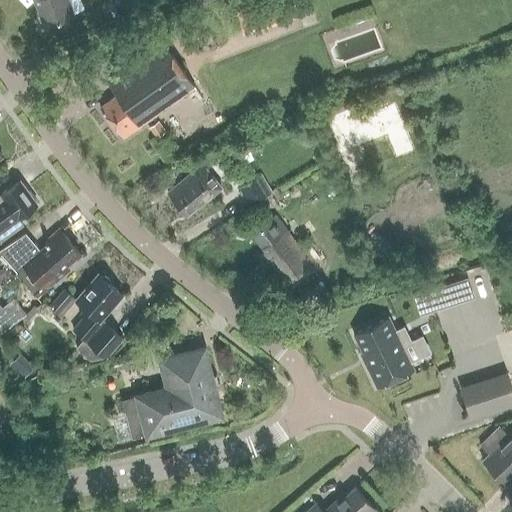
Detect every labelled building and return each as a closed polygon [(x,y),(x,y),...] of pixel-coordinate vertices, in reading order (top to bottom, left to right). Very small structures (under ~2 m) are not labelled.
[(35,0),(45,25),(73,13),(67,0),(35,0)] [(296,0),(268,0),(237,11),(245,33),(280,22),(284,33),(305,25),(296,0)] [(124,139),(196,87),(163,41),(107,80),(117,95),(101,107),(124,139)] [(336,151),(347,147),(344,138),(382,125),(374,102),(325,120),(336,151)] [(158,121),(149,127),(156,138),(166,132),(158,121)] [(187,216),(222,187),(203,164),(168,192),(187,216)] [(259,174),(237,186),(248,205),(270,192),(259,174)] [(17,217),(36,203),(19,180),(0,193),(0,239),(22,224),(17,217)] [(287,298),(322,272),(300,241),(297,243),(276,215),(251,233),(265,251),(260,256),(265,263),(271,259),(279,269),(270,276),(287,298)] [(66,265),(80,253),(59,228),(46,239),(44,241),(46,244),(40,250),(26,234),(0,248),(0,251),(17,271),(23,265),(35,279),(27,286),(37,296),(69,269),(66,265)] [(115,307),(124,296),(121,294),(121,293),(110,284),(111,280),(105,274),(100,275),(97,273),(75,298),(86,308),(80,314),(83,316),(73,328),(83,337),(75,346),(92,360),(104,357),(121,338),(99,319),(112,304),(115,307)] [(417,293),(424,313),(476,294),(468,274),(417,293)] [(64,288),(48,306),(58,314),(73,296),(64,288)] [(29,313),(17,296),(4,304),(0,298),(0,329),(2,332),(29,313)] [(377,386),(380,384),(413,368),(389,317),(373,325),(355,334),(367,358),(365,360),(377,386)] [(146,435),(221,415),(214,388),(219,387),(215,374),(211,375),(204,346),(159,358),(166,386),(136,394),(136,395),(122,399),(132,437),(146,434),(146,435)] [(141,362),(138,350),(111,357),(114,369),(141,362)] [(462,389),(472,420),(511,405),(511,388),(507,374),(462,389)] [(511,431),(506,438),(499,431),(484,445),(492,452),(483,461),(491,469),(491,473),(494,476),(498,476),(507,484),(511,478),(511,431)] [(368,511),(373,507),(355,488),(328,511),(323,511),(316,503),(306,511),(368,511)]
